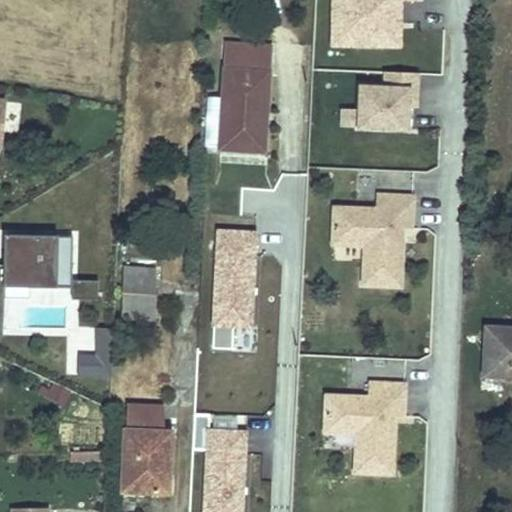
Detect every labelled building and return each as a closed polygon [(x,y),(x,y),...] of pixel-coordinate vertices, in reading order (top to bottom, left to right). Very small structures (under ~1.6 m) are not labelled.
[(401,47),(401,1),(423,1),(422,0),(330,0),(331,48),(401,47)] [(442,29),(418,28),(418,70),(442,70),(442,29)] [(268,150),(273,48),(230,44),(225,149),(268,150)] [(359,85),(358,110),(341,109),(340,127),(357,128),(357,132),(409,134),(409,106),(417,107),(418,74),(384,73),(383,86),(359,85)] [(417,194),(376,194),(376,207),(333,206),(333,243),(367,243),(366,283),(401,284),(402,240),(393,240),(393,227),(402,227),(416,227),(417,194)] [(393,240),(402,240),(402,227),(393,227),(393,240)] [(72,287),(72,281),(73,236),(5,235),(5,268),(0,267),(0,317),(4,317),(5,286),(72,287)] [(221,238),(216,355),(235,356),(237,333),(254,333),(259,239),(221,238)] [(154,327),(157,272),(123,270),(120,325),(154,327)] [(98,280),(72,281),(73,301),(99,300),(98,280)] [(511,325),(486,324),(484,379),(511,380),(511,325)] [(113,330),(98,329),(97,356),(81,355),(80,375),(111,377),(113,330)] [(407,383),(367,380),(366,396),(329,393),(327,431),(359,433),(356,469),(391,470),(393,428),(384,428),(385,414),(394,415),(404,415),(407,383)] [(61,406),(69,391),(50,381),(42,396),(61,406)] [(128,407),(127,434),(161,435),(162,408),(128,407)] [(241,511),(246,431),(209,429),(210,413),(194,413),(192,449),(207,450),(203,511),(241,511)] [(384,428),(393,428),(394,415),(385,414),(384,428)] [(161,435),(127,434),(125,492),(173,493),(174,465),(168,465),(169,435),(161,435)]
